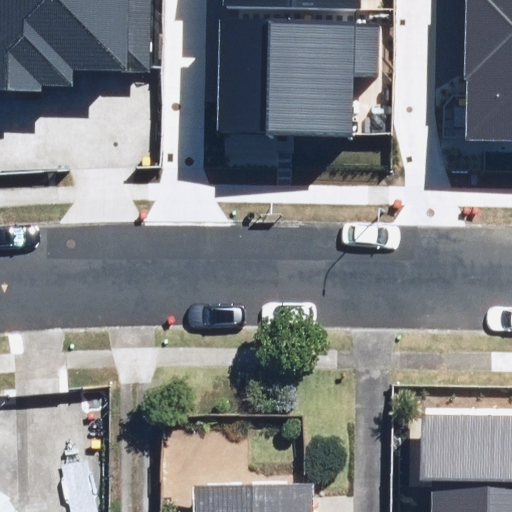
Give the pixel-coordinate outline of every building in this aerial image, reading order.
[(0,0),(0,83),(72,86),(73,60),(156,63),(157,0),(0,0)] [(371,0),(195,0),(196,1),(261,3),(259,52),(294,53),(295,39),(370,42),(371,0)] [(511,0),(475,0),(473,73),(511,74),(511,0)] [(511,74),(473,73),(471,182),(511,183),(511,74)] [(423,470),(422,511),(511,511),(511,406),(411,405),(410,470),(423,470)] [(312,511),(312,486),(195,488),(195,511),(312,511)]
